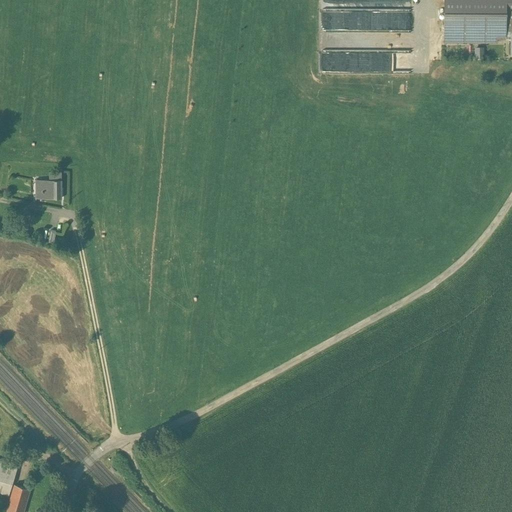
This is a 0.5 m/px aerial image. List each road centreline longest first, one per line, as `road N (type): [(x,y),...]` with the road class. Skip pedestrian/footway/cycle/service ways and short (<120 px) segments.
road 1 (residential): [(65,511),(76,473),(102,448),(184,421),(431,283),(479,244),(511,193)]
road 2 (track): [(72,217),(115,428),(144,484),(170,511)]
